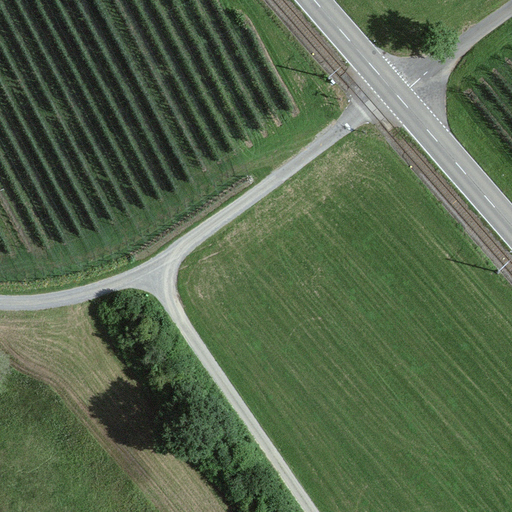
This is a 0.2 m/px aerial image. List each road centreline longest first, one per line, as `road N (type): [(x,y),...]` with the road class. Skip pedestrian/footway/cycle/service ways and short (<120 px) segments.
road 1 (primary): [(511,233),(310,0)]
road 2 (track): [(393,97),(151,274)]
road 3 (track): [(311,511),(151,274)]
road 4 (track): [(151,274),(97,295),(0,301)]
